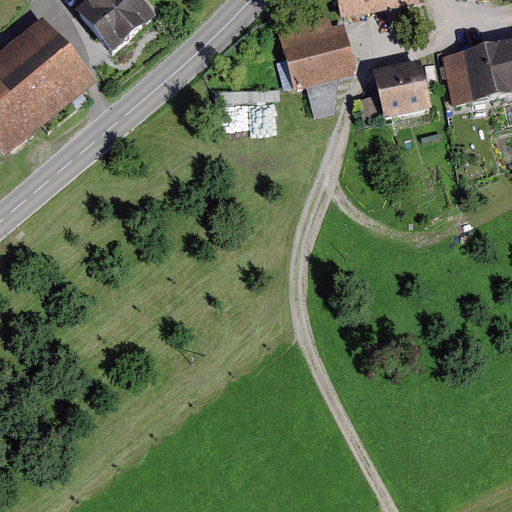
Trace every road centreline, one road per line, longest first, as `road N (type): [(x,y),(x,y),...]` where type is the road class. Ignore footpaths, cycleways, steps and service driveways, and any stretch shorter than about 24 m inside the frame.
road 1 (track): [(395,511),(295,329),(298,276),(328,165),(374,53),(432,23),(439,0)]
road 2 (tertiary): [(251,0),(0,222)]
